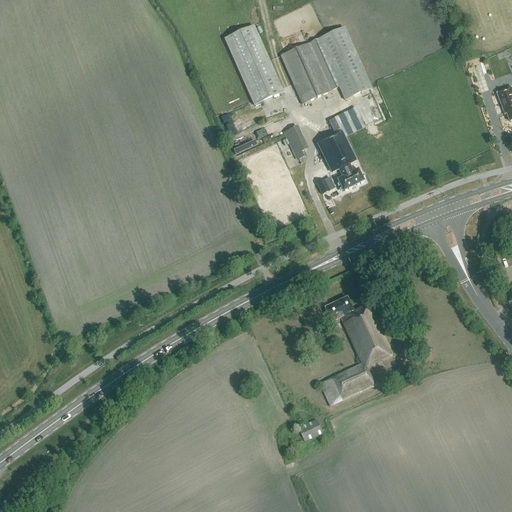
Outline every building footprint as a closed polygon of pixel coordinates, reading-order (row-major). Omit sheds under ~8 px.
[(252,29),(223,42),(253,107),(282,94),(252,29)] [(371,90),(343,30),(309,45),(330,92),(338,88),(344,102),(371,90)] [(331,93),(330,92),(309,45),(279,59),(301,106),(331,93)] [(237,78),(227,83),(238,108),(248,104),(237,78)] [(511,88),(498,94),(506,115),(508,115),(511,123),(511,121),(511,88)] [(357,110),(335,121),(343,138),(365,127),(357,110)] [(329,122),(334,133),(339,131),(334,120),(329,122)] [(232,125),(223,128),(227,138),(236,135),(232,125)] [(286,134),(296,155),(307,150),(297,129),(286,134)] [(337,182),(343,193),(363,182),(358,171),(353,173),(349,165),(355,162),(341,134),(317,146),(332,174),(338,171),(342,179),(337,181),(337,182)] [(234,149),(236,155),(258,146),(256,141),(234,149)] [(316,184),(321,196),(329,192),(324,181),(316,184)] [(374,387),(366,368),(392,356),(369,306),(353,313),(347,299),(325,309),(331,323),(341,319),(362,365),(320,385),(330,407),(374,387)] [(304,442),(322,434),(316,421),(298,430),(304,442)]
